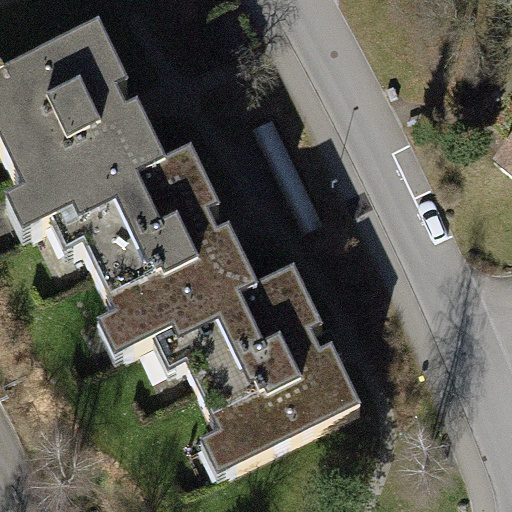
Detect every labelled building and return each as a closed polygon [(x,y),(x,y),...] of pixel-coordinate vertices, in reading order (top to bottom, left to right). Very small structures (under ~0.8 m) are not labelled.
[(103,34),(0,85),(0,139),(33,205),(12,215),(28,246),(54,237),(169,181),(103,34)] [(255,142),(307,244),(332,231),(280,130),(255,142)] [(511,149),(493,174),(511,189),(511,149)] [(261,300),(196,168),(169,181),(54,237),(63,256),(85,245),(122,320),(98,332),(116,370),(138,360),(261,300)] [(354,420),(289,286),(261,300),(138,360),(153,392),(191,373),(225,443),(210,450),(226,482),(354,420)]
